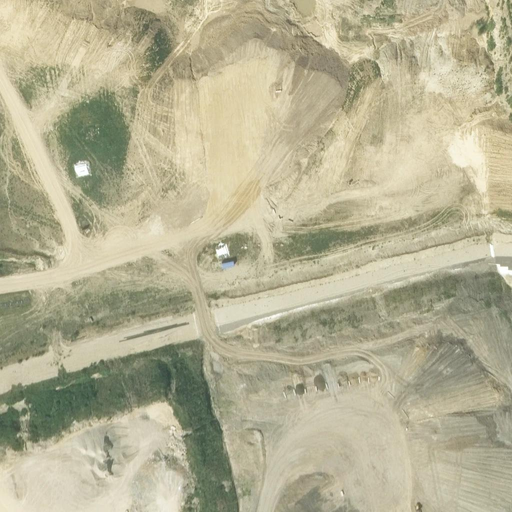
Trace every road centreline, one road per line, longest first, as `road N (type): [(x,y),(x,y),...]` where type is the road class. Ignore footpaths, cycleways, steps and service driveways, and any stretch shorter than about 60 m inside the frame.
road 1 (unknown): [(148,118),(219,145),(287,137),(349,80),(376,28),(378,0)]
road 2 (unknown): [(148,118),(162,134),(139,160),(86,187),(24,202)]
road 3 (unknown): [(0,58),(148,118)]
